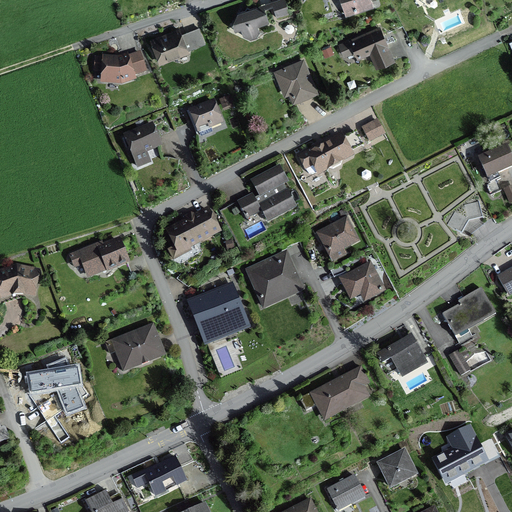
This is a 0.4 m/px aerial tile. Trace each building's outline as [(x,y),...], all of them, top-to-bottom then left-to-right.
[(340,0),(346,16),(372,7),(369,0),(340,0)] [(276,19),(289,14),(284,1),(271,5),(276,19)] [(265,13),(263,13),(260,14),(258,10),(255,8),(249,10),(246,9),(245,12),(237,14),(232,24),(234,32),(240,30),(243,37),(249,40),(255,38),(258,32),(256,27),(268,23),(265,13)] [(204,44),(198,29),(185,34),(191,49),(204,44)] [(376,67),(392,61),(378,30),(351,41),(350,41),(339,46),(343,57),(355,52),(358,58),(370,52),(376,67)] [(187,52),(186,51),(179,31),(150,42),(159,63),(187,52)] [(145,72),(139,54),(118,61),(95,59),(94,71),(103,72),(102,81),(120,82),(132,78),(131,76),(145,72)] [(286,85),(293,102),(314,92),(307,76),(308,74),(307,71),(305,70),(301,63),(285,70),(285,69),(283,69),(283,71),(276,74),(282,86),(286,85)] [(213,103),(189,112),(197,132),(221,123),(213,103)] [(383,135),(376,122),(362,129),(369,142),(383,135)] [(144,152),(159,145),(151,125),(140,130),(141,131),(125,138),(137,168),(149,163),(144,152)] [(362,146),(355,133),(342,140),(340,137),(310,153),(309,151),(298,157),(306,172),(308,174),(311,175),(314,174),(318,172),(318,173),(327,168),(328,169),(332,171),(340,166),(341,162),(340,161),(350,156),(349,153),(362,146)] [(511,161),(506,148),(478,159),(489,185),(485,186),(490,196),(500,192),(495,182),(500,180),(497,174),(511,167),(511,161)] [(278,168),(252,182),(262,202),(256,206),(250,195),(237,202),(244,216),(257,209),(256,206),(259,205),(267,221),(294,207),(282,185),(286,182),(278,168)] [(188,247),(217,231),(207,211),(193,219),(192,217),(190,217),(186,219),(185,221),(186,222),(168,232),(176,247),(169,251),(173,259),(189,251),(188,247)] [(345,221),(318,235),(328,253),(339,247),(341,249),(356,241),(345,221)] [(107,269),(126,261),(118,243),(100,250),(99,246),(79,254),(87,274),(106,266),(107,269)] [(263,307),(301,290),(285,255),(247,272),(263,307)] [(329,272),(343,265),(340,258),(326,265),(329,272)] [(347,271),(343,265),(329,272),(333,279),(347,271)] [(382,291),(369,266),(341,280),(350,298),(362,292),(366,293),(369,298),(382,291)] [(511,268),(504,273),(505,275),(498,279),(506,294),(508,293),(511,290),(511,268)] [(0,292),(1,296),(14,292),(20,292),(32,295),(36,273),(16,269),(0,274),(0,292)] [(205,342),(246,325),(239,308),(230,288),(213,295),(213,293),(207,295),(208,297),(189,304),(198,325),(205,342)] [(459,306),(442,315),(455,338),(468,331),(466,328),(482,319),(483,322),(495,316),(480,290),(457,303),(459,306)] [(161,354),(161,353),(151,329),(118,342),(121,350),(117,352),(115,355),(117,359),(121,361),(124,369),(140,362),(141,365),(148,362),(147,360),(161,354)] [(400,377),(425,364),(411,337),(378,356),(382,363),(390,359),(400,377)] [(462,359),(457,352),(449,357),(455,368),(462,364),(460,361),(462,359)] [(368,385),(360,368),(335,382),(335,383),(312,395),(311,393),(298,399),(305,412),(306,412),(305,411),(317,405),(323,418),(343,409),(342,406),(364,395),(361,388),(368,385)] [(62,379),(30,392),(42,423),(56,417),(52,407),(70,400),(62,379)] [(0,429),(0,430),(5,441),(9,440),(4,429),(3,428),(0,429),(0,428),(0,429)] [(465,450),(478,443),(470,428),(449,439),(455,450),(435,461),(444,478),(462,469),(464,472),(474,466),(465,450)] [(403,451),(378,464),(390,487),(415,474),(403,451)] [(154,495),(185,481),(174,459),(133,478),(137,488),(149,483),(154,495)] [(349,504),(364,497),(354,477),(327,491),(336,508),(348,502),(349,504)] [(112,504),(105,491),(84,501),(89,511),(127,511),(121,499),(112,504)] [(315,511),(309,500),(286,511),(315,511)]
